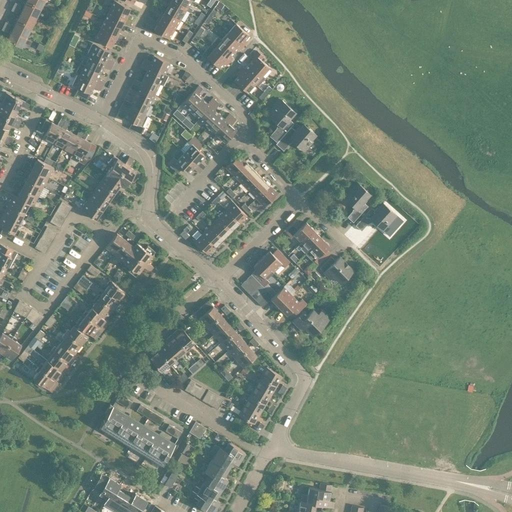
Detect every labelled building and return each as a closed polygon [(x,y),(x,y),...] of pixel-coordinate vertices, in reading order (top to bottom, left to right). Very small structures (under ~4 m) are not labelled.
[(40,8),(44,0),(26,0),(26,1),(40,8)] [(109,10),(131,21),(134,17),(126,14),(129,8),(113,0),(109,10)] [(180,20),(185,10),(168,0),(166,5),(168,6),(165,11),(180,20)] [(168,0),(185,10),(189,13),(192,9),(188,6),(191,1),(189,0),(168,0)] [(26,1),(21,11),(35,18),(40,8),(26,1)] [(215,7),(215,8),(220,11),(225,5),(219,1),(215,7)] [(104,20),(120,28),(122,22),(129,26),(131,21),(109,10),(104,20)] [(16,21),(31,28),(35,18),(21,11),(16,21)] [(174,29),(180,20),(165,11),(161,16),(160,15),(157,19),(174,29)] [(208,15),(204,21),(208,24),(212,17),(208,15)] [(174,29),(157,19),(155,23),(157,24),(153,30),(168,39),(174,29)] [(99,30),(122,41),(124,36),(117,33),(120,28),(104,20),(99,30)] [(11,30),(26,37),(31,28),(16,21),(11,30)] [(228,31),(234,37),(243,44),(246,41),(244,39),(249,35),(236,23),(228,31)] [(200,27),(196,33),(199,35),(204,29),(200,27)] [(6,40),(21,48),(26,37),(11,30),(6,40)] [(122,41),(99,30),(94,40),(110,47),(113,42),(120,45),(122,41)] [(228,31),(221,40),(234,51),(238,47),(240,48),(243,44),(234,37),(228,31)] [(79,37),(74,34),(69,45),(73,47),(79,37)] [(217,36),(209,45),(213,48),(214,48),(229,61),(232,57),(230,56),(234,51),(221,40),(217,36)] [(107,58),(110,52),(92,43),(87,54),(89,55),(111,66),(113,62),(107,58)] [(64,55),(68,58),(73,47),(69,45),(64,55)] [(209,45),(202,53),(219,68),(220,68),(224,63),(225,65),(225,64),(229,61),(214,48),(213,48),(209,45)] [(248,64),(261,75),(269,67),(259,59),(262,55),(257,51),(251,58),(252,59),(248,64)] [(84,65),(100,73),(103,67),(109,70),(111,66),(89,55),(84,65)] [(164,74),(169,63),(154,56),(151,62),(144,59),(142,63),(164,74)] [(100,73),(84,65),(80,63),(75,73),(77,74),(101,86),(104,82),(97,79),(100,73)] [(143,77),(159,84),(162,86),(167,76),(164,74),(142,63),(140,67),(146,71),(143,77)] [(243,67),(240,71),(254,84),(257,86),(264,78),(261,75),(248,64),(244,68),(243,67)] [(184,71),(181,77),(184,80),(190,74),(190,73),(184,71)] [(247,92),(254,84),(240,71),(236,74),(238,76),(234,80),(247,92)] [(77,88),(74,94),(87,100),(93,87),(99,91),(101,86),(77,74),(71,85),(77,88)] [(154,94),(159,84),(143,77),(141,83),(134,79),(132,84),(154,94)] [(154,94),(132,84),(130,88),(136,91),(133,97),(149,105),(154,94)] [(197,94),(202,89),(198,85),(181,103),(190,112),(202,99),(197,94)] [(263,91),(267,94),(272,89),(268,86),(263,91)] [(180,87),(177,93),(184,96),(188,92),(180,87)] [(267,94),(263,91),(259,97),(262,100),(267,94)] [(0,102),(16,111),(19,105),(27,109),(29,104),(5,93),(0,102)] [(177,93),(172,103),(176,105),(184,96),(177,93)] [(124,100),(122,104),(144,115),(149,105),(133,97),(131,103),(124,100)] [(190,112),(198,119),(215,101),(212,98),(207,103),(202,99),(190,112)] [(275,144),(290,127),(293,124),(290,121),(290,118),(295,112),(280,99),(267,114),(278,125),(269,136),(276,143),(275,144)] [(215,101),(198,119),(207,127),(218,114),(214,110),(219,104),(215,101)] [(16,111),(0,102),(0,114),(19,124),(21,120),(14,116),(16,111)] [(144,115),(122,104),(120,108),(126,112),(123,118),(131,122),(139,126),(139,125),(141,126),(146,116),(144,115)] [(207,127),(215,135),(232,116),(228,113),(223,119),(218,114),(207,127)] [(0,114),(0,126),(7,130),(9,125),(17,129),(19,124),(0,114)] [(235,120),(232,116),(215,135),(224,143),(236,130),(230,125),(235,120)] [(45,120),(39,130),(45,133),(40,143),(50,148),(52,144),(65,120),(60,118),(56,125),(45,120)] [(52,144),(62,149),(70,133),(65,130),(69,122),(65,120),(52,144)] [(131,122),(128,128),(140,134),(141,133),(143,128),(141,126),(139,125),(139,126),(131,122)] [(295,131),(290,127),(275,144),(283,151),(291,141),(304,151),(312,141),(311,140),(315,135),(303,124),(299,128),(298,127),(295,131)] [(0,138),(10,144),(12,139),(4,135),(7,130),(0,126),(0,138)] [(62,149),(71,154),(84,130),(79,127),(75,135),(70,133),(62,149)] [(84,130),(71,154),(80,158),(78,162),(82,164),(83,164),(90,156),(95,146),(90,143),(84,140),(88,132),(84,130)] [(180,150),(183,153),(202,170),(205,166),(199,161),(204,156),(198,150),(202,146),(192,136),(180,150)] [(0,144),(8,148),(10,144),(0,138),(0,144)] [(202,170),(183,153),(176,162),(172,158),(167,163),(177,173),(182,168),(188,174),(193,168),(198,173),(202,170)] [(233,175),(246,162),(238,154),(225,167),(233,175)] [(111,166),(105,174),(115,180),(125,166),(122,165),(123,163),(116,158),(114,162),(111,166)] [(31,169),(47,178),(52,167),(36,159),(31,169)] [(240,182),(253,170),(246,162),(233,175),(240,182)] [(120,184),(124,187),(130,179),(132,175),(135,171),(128,166),(127,168),(125,166),(115,180),(120,184)] [(42,187),(47,178),(31,169),(26,179),(42,187)] [(240,182),(248,190),(261,177),(253,170),(240,182)] [(114,193),(120,184),(115,180),(105,174),(99,182),(114,193)] [(255,198),(268,185),(261,177),(248,190),(255,198)] [(350,177),(337,192),(344,198),(354,207),(354,209),(346,217),(352,223),(367,206),(364,204),(366,201),(365,200),(370,194),(356,182),(350,177)] [(21,188),(37,197),(42,187),(26,179),(21,188)] [(93,191),(108,202),(114,193),(99,182),(93,191)] [(268,185),(255,198),(263,206),(276,193),(268,185)] [(32,207),(37,197),(21,188),(17,197),(16,198),(28,204),(28,205),(32,207)] [(87,200),(101,210),(108,202),(93,191),(87,200)] [(23,214),(28,205),(28,204),(16,198),(17,197),(13,195),(7,205),(23,214)] [(95,220),(101,210),(87,200),(80,209),(95,220)] [(58,206),(68,212),(71,207),(61,201),(58,206)] [(238,223),(246,215),(233,202),(225,210),(238,223)] [(371,208),(355,226),(361,231),(371,220),(383,231),(389,236),(402,221),(396,216),(382,203),(378,209),(376,208),(374,210),(371,208)] [(18,223),(23,214),(7,205),(2,215),(18,223)] [(55,211),(65,217),(68,212),(58,206),(55,211)] [(217,217),(230,230),(238,223),(225,210),(217,217)] [(65,217),(55,211),(52,217),(62,222),(65,217)] [(0,219),(0,226),(2,228),(13,234),(18,223),(2,215),(0,219)] [(62,222),(52,217),(49,222),(59,228),(62,222)] [(210,225),(223,238),(230,230),(217,217),(210,225)] [(293,235),(301,242),(313,230),(305,222),(301,226),(296,221),(285,232),(290,238),(293,235)] [(215,245),(223,238),(210,225),(202,232),(215,245)] [(43,232),(53,238),(56,233),(46,227),(43,232)] [(13,234),(2,228),(0,232),(0,233),(10,239),(13,234)] [(183,230),(179,234),(185,239),(188,235),(183,230)] [(303,245),(308,250),(321,238),(313,230),(301,242),(298,245),(300,248),(303,245)] [(197,231),(191,236),(195,239),(194,240),(207,253),(215,245),(202,232),(200,234),(197,231)] [(50,243),(53,238),(43,232),(40,237),(50,243)] [(116,233),(105,248),(114,255),(125,241),(116,233)] [(37,242),(47,248),(50,243),(40,237),(37,242)] [(305,253),(304,254),(312,262),(313,261),(317,265),(329,254),(324,249),(328,246),(321,238),(310,248),(308,250),(305,253)] [(114,255),(122,261),(129,252),(133,247),(125,241),(114,255)] [(47,248),(37,242),(34,248),(44,254),(47,248)] [(0,263),(7,267),(8,268),(16,253),(0,243),(0,263)] [(133,247),(129,252),(143,263),(145,261),(146,262),(151,255),(148,252),(144,249),(136,243),(133,247)] [(260,259),(273,271),(280,264),(283,267),(289,262),(276,249),(271,254),(268,251),(260,259)] [(130,267),(134,270),(137,273),(143,266),(141,265),(143,263),(129,252),(122,261),(130,267)] [(293,254),(289,258),(294,263),(298,259),(293,254)] [(339,283),(352,270),(339,256),(334,261),(330,256),(319,268),(328,278),(332,275),(339,283)] [(101,262),(97,258),(93,263),(97,266),(101,262)] [(273,271),(260,259),(253,266),(255,269),(251,274),(262,285),(263,286),(266,283),(268,281),(265,278),(273,271)] [(95,277),(99,272),(90,265),(86,270),(95,277)] [(307,266),(303,270),(307,275),(311,271),(307,266)] [(315,272),(311,277),(315,281),(319,276),(315,272)] [(262,285),(251,274),(245,279),(254,288),(256,291),(262,285)] [(82,276),(76,282),(85,290),(91,283),(82,276)] [(248,293),(254,288),(245,279),(240,284),(248,293)] [(108,286),(104,291),(118,302),(125,293),(109,280),(106,284),(108,286)] [(76,282),(72,287),(82,295),(85,290),(76,282)] [(263,286),(262,287),(267,291),(272,297),(276,293),(266,283),(263,286)] [(308,287),(313,293),(317,290),(311,284),(308,287)] [(254,288),(248,293),(257,301),(267,291),(262,287),(263,286),(262,285),(256,291),(254,288)] [(290,294),(282,286),(276,293),(272,297),(270,298),(278,306),(290,294)] [(95,297),(112,310),(118,302),(104,291),(100,295),(98,294),(95,297)] [(257,301),(262,307),(270,298),(272,297),(267,291),(257,301)] [(290,294),(278,306),(286,314),(288,312),(292,317),(305,303),(301,299),(298,302),(290,294)] [(76,302),(66,295),(63,300),(72,307),(76,302)] [(94,303),(91,308),(105,319),(105,318),(112,310),(95,297),(92,301),(94,303)] [(68,312),(72,307),(63,300),(59,304),(68,312)] [(18,314),(23,303),(18,301),(12,311),(18,314)] [(207,301),(194,313),(199,318),(198,318),(206,326),(219,315),(212,306),(207,301)] [(23,303),(18,314),(25,318),(31,308),(23,303)] [(31,308),(25,318),(31,322),(38,313),(31,308)] [(85,311),(82,314),(102,330),(107,324),(105,322),(107,319),(105,318),(105,319),(91,308),(87,312),(85,311)] [(312,335),(328,320),(320,312),(317,315),(312,310),(306,315),(302,311),(292,321),(298,327),(301,324),(312,335)] [(31,322),(36,326),(43,317),(38,313),(31,322)] [(82,314),(75,323),(93,337),(95,335),(97,337),(102,330),(82,314)] [(227,323),(219,315),(206,326),(213,334),(227,323)] [(47,320),(52,324),(55,320),(50,316),(47,320)] [(49,328),(52,324),(47,320),(44,324),(49,328)] [(220,343),(234,331),(227,323),(213,334),(220,343)] [(64,333),(80,346),(87,337),(73,326),(69,331),(67,330),(64,333)] [(171,334),(187,352),(190,349),(188,347),(193,342),(180,327),(179,327),(180,328),(178,331),(177,330),(171,334)] [(39,330),(33,337),(39,341),(45,334),(39,330)] [(220,343),(227,351),(241,339),(234,331),(220,343)] [(0,353),(1,354),(12,337),(8,334),(7,336),(1,333),(0,334),(0,353)] [(59,343),(74,354),(80,346),(64,333),(61,337),(63,339),(59,343)] [(187,352),(171,334),(166,339),(167,340),(164,343),(177,357),(181,353),(183,355),(187,352)] [(1,354),(11,360),(20,345),(15,342),(16,339),(12,337),(1,354)] [(33,337),(30,341),(36,345),(39,341),(33,337)] [(241,339),(227,351),(235,359),(248,347),(241,339)] [(54,347),(51,350),(69,364),(74,358),(72,357),(74,354),(59,343),(56,348),(54,347)] [(155,349),(156,351),(170,366),(174,363),(172,361),(177,357),(164,343),(162,345),(161,344),(155,349)] [(256,355),(248,347),(235,359),(242,367),(256,355)] [(50,356),(46,360),(60,371),(61,371),(63,368),(65,370),(69,364),(51,350),(48,354),(50,356)] [(170,366),(156,351),(148,358),(149,359),(144,363),(155,376),(160,371),(165,367),(167,369),(170,366)] [(199,359),(195,362),(200,367),(204,364),(199,359)] [(37,367),(55,381),(62,372),(61,371),(60,371),(46,360),(42,365),(40,364),(37,367)] [(192,365),(196,370),(200,367),(195,362),(192,365)] [(36,373),(32,378),(34,379),(33,380),(33,382),(40,388),(43,388),(44,387),(48,390),(50,392),(57,383),(55,381),(37,367),(34,371),(36,373)] [(260,377),(276,386),(281,377),(266,367),(260,377)] [(179,376),(184,381),(187,378),(183,373),(179,376)] [(175,379),(180,384),(184,381),(179,376),(175,379)] [(255,386),(270,396),(276,386),(260,377),(255,386)] [(189,393),(195,383),(190,380),(184,390),(189,393)] [(189,393),(194,396),(200,386),(195,383),(189,393)] [(200,386),(194,396),(199,399),(205,389),(200,386)] [(255,386),(249,396),(265,405),(270,396),(255,386)] [(206,403),(213,393),(207,390),(202,401),(206,403)] [(218,396),(213,393),(206,403),(212,406),(218,396)] [(119,395),(115,401),(120,404),(124,398),(119,395)] [(223,399),(218,396),(212,406),(217,409),(223,399)] [(244,405),(259,414),(265,405),(249,396),(244,405)] [(237,422),(248,428),(251,422),(253,424),(259,414),(244,405),(238,415),(240,416),(237,422)] [(100,426),(116,436),(126,418),(111,408),(100,426)] [(116,436),(131,445),(142,427),(126,418),(116,436)] [(201,425),(195,422),(190,431),(189,432),(194,435),(201,425)] [(205,428),(201,425),(194,435),(199,438),(205,428)] [(146,454),(157,436),(142,427),(131,445),(146,454)] [(162,464),(166,458),(173,446),(157,436),(146,454),(162,464)] [(183,453),(188,444),(183,441),(178,450),(183,453)] [(228,442),(223,450),(229,454),(227,457),(233,461),(232,461),(237,464),(245,452),(228,442)] [(228,469),(232,461),(233,461),(227,457),(229,454),(223,450),(215,445),(212,450),(216,452),(212,459),(228,469)] [(177,463),(182,454),(177,451),(172,460),(177,463)] [(228,469),(212,459),(207,466),(203,463),(200,469),(208,474),(214,477),(216,473),(222,477),(223,477),(228,469)] [(170,475),(175,478),(178,473),(173,470),(170,475)] [(208,474),(204,481),(220,491),(227,479),(223,477),(222,477),(216,473),(214,477),(208,474)] [(107,479),(100,475),(91,489),(98,494),(107,479)] [(170,475),(164,484),(170,487),(175,478),(170,475)] [(98,494),(106,498),(110,493),(113,495),(117,489),(120,485),(108,478),(98,494)] [(215,499),(220,491),(204,481),(199,489),(195,486),(191,491),(196,494),(196,493),(206,500),(209,495),(215,499)] [(330,485),(318,482),(316,488),(306,486),(304,495),(298,494),(297,499),(295,499),(294,501),(297,502),(297,501),(319,505),(319,506),(331,508),(332,501),(327,500),(330,485)] [(103,503),(115,510),(125,494),(117,489),(113,495),(110,493),(106,498),(103,503)] [(198,500),(195,503),(209,511),(212,511),(219,501),(215,499),(209,495),(206,500),(196,493),(196,494),(194,497),(198,500)] [(125,494),(115,510),(118,511),(129,511),(132,506),(129,504),(132,498),(125,494)] [(134,494),(132,498),(129,504),(132,506),(129,511),(139,511),(147,501),(134,494)] [(318,511),(319,506),(319,505),(297,501),(297,502),(295,509),(289,508),(288,511),(318,511)]
